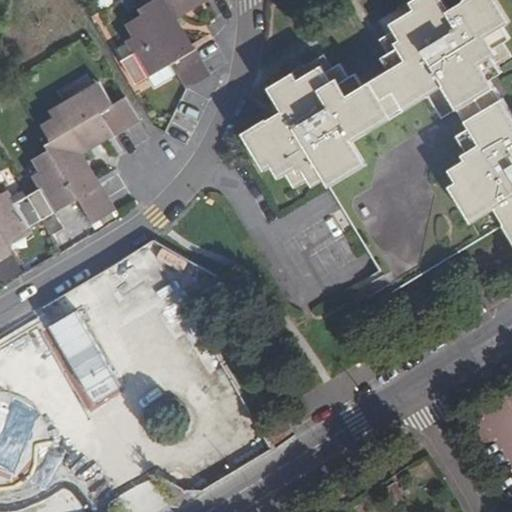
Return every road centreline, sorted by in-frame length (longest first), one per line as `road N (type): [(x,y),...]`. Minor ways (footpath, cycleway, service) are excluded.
road 1 (residential): [(244,0),(238,90),(203,161),(114,245),(0,311)]
road 2 (residential): [(206,511),(410,384)]
road 3 (residential): [(483,511),(410,384)]
